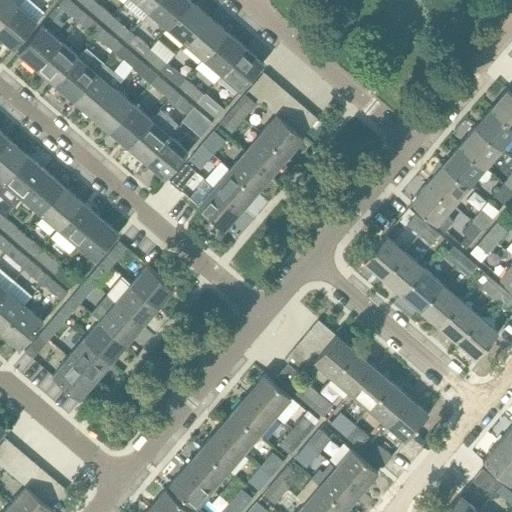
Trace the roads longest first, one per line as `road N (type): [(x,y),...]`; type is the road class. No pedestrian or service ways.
road 1 (residential): [(268,313),(0,84)]
road 2 (residential): [(120,485),(268,313)]
road 3 (residential): [(411,146),(240,0)]
road 4 (residential): [(483,406),(313,261)]
road 5 (residential): [(120,485),(0,382)]
road 6 (residential): [(411,146),(511,29)]
road 7 (residential): [(313,261),(411,146)]
road 8 (residential): [(392,511),(483,406)]
